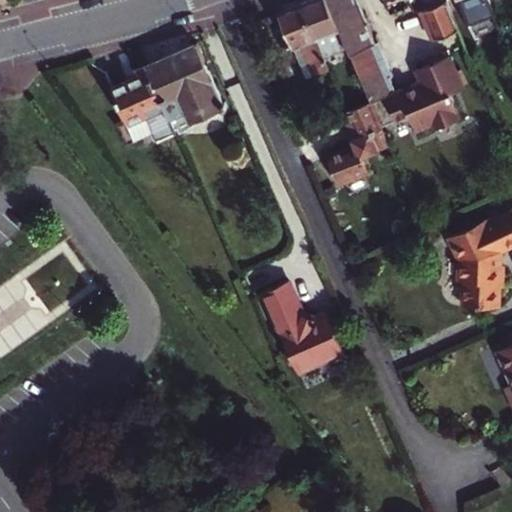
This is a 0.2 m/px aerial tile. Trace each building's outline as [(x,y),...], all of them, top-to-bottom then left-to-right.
[(328,60),(302,0),(299,0),(279,8),(294,45),(301,42),(316,74),(331,68),(328,60)] [(329,0),(302,0),(328,60),(351,51),(337,17),(329,0)] [(329,0),(337,17),(362,7),(359,0),(329,0)] [(382,0),(383,1),(385,0),(422,0),(426,9),(424,10),(435,37),(460,27),(448,0),(382,0)] [(490,0),(460,0),(470,22),(474,21),(479,34),(501,25),(490,0)] [(362,7),(337,17),(351,51),(376,41),(362,7)] [(422,79),(398,89),(392,75),(395,74),(380,39),(376,41),(351,51),(372,100),(383,125),(400,117),(399,116),(411,111),(418,129),(435,122),(437,127),(462,116),(455,99),(456,99),(452,91),(465,85),(452,53),(449,54),(447,49),(427,58),(429,63),(418,67),(422,79)] [(301,42),(294,45),(307,77),(316,74),(301,42)] [(196,43),(145,65),(173,128),(224,106),(196,43)] [(145,65),(131,71),(134,77),(110,88),(134,141),(154,132),(157,139),(175,131),(173,128),(145,65)] [(372,100),(350,109),(354,120),(348,122),(357,143),(329,155),(341,183),(370,171),(363,156),(391,144),(383,125),(372,100)] [(450,236),(459,259),(458,279),(464,279),(462,304),(497,306),(498,286),(502,287),(503,265),(500,265),(495,265),(496,253),(501,253),(501,250),(511,245),(511,211),(502,216),(489,222),(488,219),(450,236)] [(501,214),(488,219),(489,222),(502,216),(501,214)] [(297,371),(341,351),(324,312),(312,317),(302,313),(287,280),(262,291),(297,371)] [(511,343),(510,345),(495,351),(509,385),(503,388),(511,410),(511,343)]
